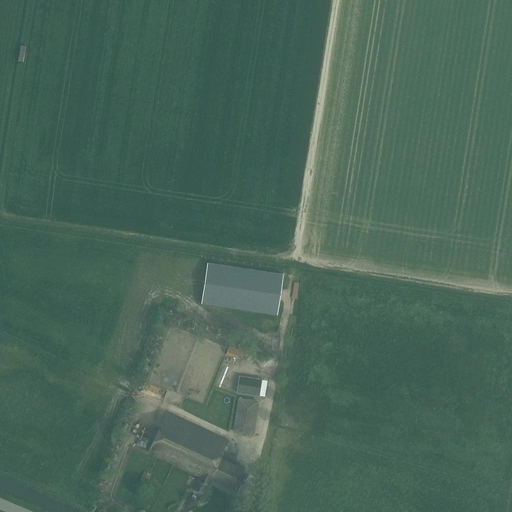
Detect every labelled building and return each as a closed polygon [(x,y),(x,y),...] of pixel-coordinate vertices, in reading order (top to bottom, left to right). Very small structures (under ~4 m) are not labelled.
[(207,263),(200,304),(277,315),(283,275),(207,263)] [(225,355),(236,359),(239,350),(228,347),(225,355)] [(239,376),(237,392),(259,396),(261,380),(239,376)] [(253,435),(258,402),(238,399),(233,432),(253,435)] [(211,480),(234,490),(244,469),(220,458),(228,440),(166,412),(148,453),(200,477),(198,482),(198,481),(193,490),(202,494),(206,485),(208,485),(211,480)]
